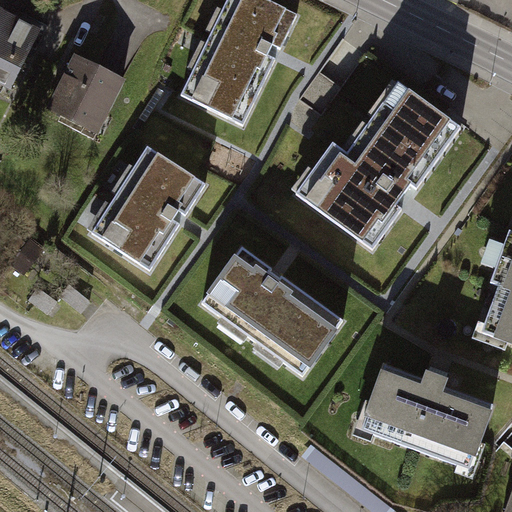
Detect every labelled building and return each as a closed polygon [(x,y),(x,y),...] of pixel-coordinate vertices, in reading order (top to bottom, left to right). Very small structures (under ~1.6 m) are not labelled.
[(301,21),(260,0),(232,0),(181,100),(244,132),(301,21)] [(0,12),(0,84),(8,89),(37,31),(0,12)] [(87,61),(74,55),(47,108),(88,128),(89,127),(88,127),(97,110),(102,113),(119,80),(85,64),(87,61)] [(323,72),(307,97),(327,110),(343,86),(323,72)] [(350,161),(335,151),(300,201),(380,258),(468,135),(402,88),(350,161)] [(94,238),(152,276),(209,190),(150,152),(94,238)] [(511,348),(511,249),(496,290),(504,293),(487,339),(511,348)] [(8,262),(20,271),(30,259),(18,250),(8,262)] [(208,311),(310,384),(348,330),(246,257),(208,311)] [(58,295),(78,311),(87,300),(67,284),(58,295)] [(25,299),(45,313),(54,301),(35,287),(25,299)] [(368,436),(477,474),(499,412),(390,374),(368,436)]
